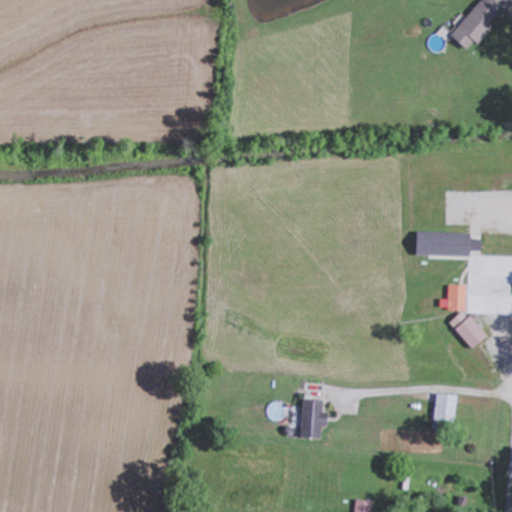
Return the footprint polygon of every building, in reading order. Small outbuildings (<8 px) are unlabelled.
[(479,0),(449,36),(464,50),(472,41),(475,43),(511,0),(479,0)] [(465,285),(447,284),(446,309),(462,309),(447,322),(470,349),(486,335),(464,309),(465,285)] [(455,422),(458,395),(434,393),(432,420),(455,422)] [(300,399),(299,438),(323,438),(323,399),(300,399)] [(353,511),(371,511),(372,500),(354,500),(353,511)]
